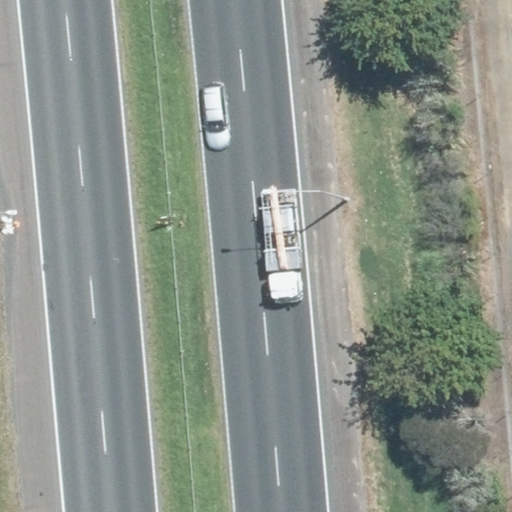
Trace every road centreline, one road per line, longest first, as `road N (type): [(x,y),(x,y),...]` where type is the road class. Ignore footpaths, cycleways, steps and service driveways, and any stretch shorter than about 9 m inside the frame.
road 1 (motorway): [(229,0),(275,511)]
road 2 (motorway): [(109,511),(68,0)]
